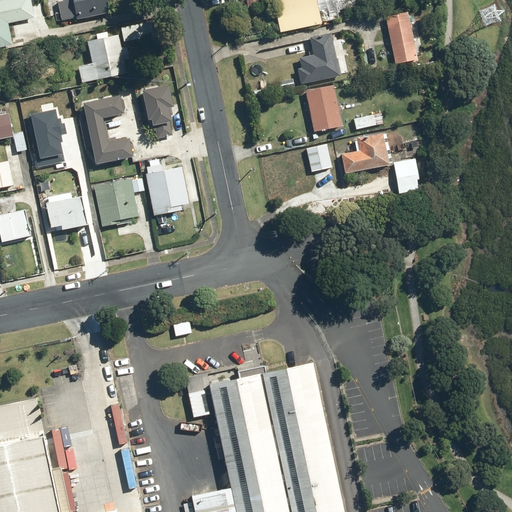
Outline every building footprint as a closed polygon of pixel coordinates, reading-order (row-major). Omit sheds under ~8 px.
[(40,18),(36,0),(0,0),(0,49),(14,46),(9,25),(40,18)] [(71,0),(58,2),(62,23),(113,13),(111,4),(115,3),(114,0),(71,0)] [(274,0),(281,32),(321,24),(316,0),(274,0)] [(386,18),(396,66),(418,61),(409,13),(386,18)] [(156,21),(121,26),(123,42),(158,37),(156,21)] [(122,49),(120,35),(108,37),(108,32),(97,34),(97,39),(86,40),(88,49),(91,49),(93,64),(80,66),(82,83),(128,76),(126,60),(130,60),(128,48),(122,49)] [(296,69),(300,85),(342,76),(333,32),(311,37),(315,53),(300,56),(303,68),(296,69)] [(152,120),(154,127),(156,126),(158,138),(173,135),(170,124),(175,123),(172,108),(174,107),(170,83),(142,88),(148,121),(152,120)] [(307,90),(315,132),(344,126),(335,84),(307,90)] [(59,113),(73,110),(69,92),(56,94),(59,113)] [(121,96),(87,103),(85,109),(95,165),(135,158),(131,138),(110,142),(106,119),(125,115),(121,96)] [(28,114),(39,168),(65,163),(62,145),(66,144),(61,120),(59,120),(56,108),(28,114)] [(383,111),(354,117),(357,132),(385,126),(383,111)] [(9,113),(0,115),(0,138),(14,136),(9,113)] [(25,133),(15,134),(17,151),(27,150),(25,133)] [(341,154),(346,175),(389,166),(382,135),(355,140),(357,151),(341,154)] [(332,167),(327,144),(306,149),(312,172),(332,167)] [(400,194),(419,190),(417,180),(419,180),(415,158),(393,163),(400,194)] [(11,160),(0,161),(0,188),(16,186),(11,160)] [(147,176),(156,216),(185,210),(184,206),(190,205),(182,169),(147,176)] [(91,187),(93,199),(97,198),(103,228),(119,225),(118,222),(139,218),(134,193),(146,191),(143,176),(91,187)] [(77,198),(76,193),(45,199),(51,229),(61,227),(61,230),(90,225),(85,197),(77,198)] [(0,234),(1,243),(33,237),(28,211),(0,215),(0,234)] [(340,511),(309,365),(204,388),(226,487),(189,495),(192,511),(340,511)] [(58,511),(34,401),(0,408),(0,511),(58,511)]
